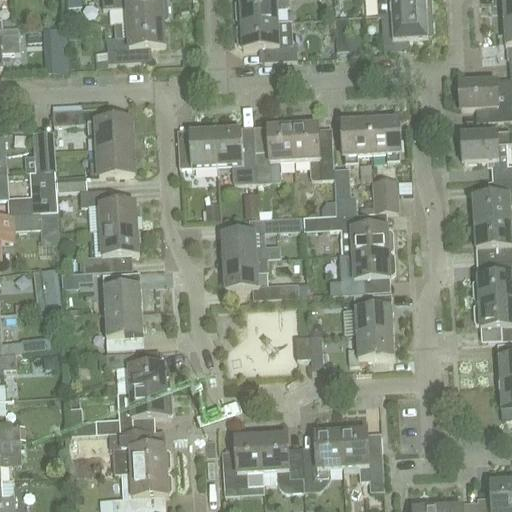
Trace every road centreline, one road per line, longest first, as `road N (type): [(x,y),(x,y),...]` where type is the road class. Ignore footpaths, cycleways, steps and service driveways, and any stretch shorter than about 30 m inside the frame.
road 1 (residential): [(217,415),(213,375),(196,337),(197,293),(169,231),(166,91)]
road 2 (residential): [(426,77),(429,113),(420,137),(437,280),(426,306),(431,387)]
road 3 (residential): [(217,415),(318,390),(431,387)]
road 4 (residential): [(218,88),(426,77)]
road 5 (residential): [(0,91),(166,91)]
road 6 (residential): [(431,387),(434,453),(511,439)]
